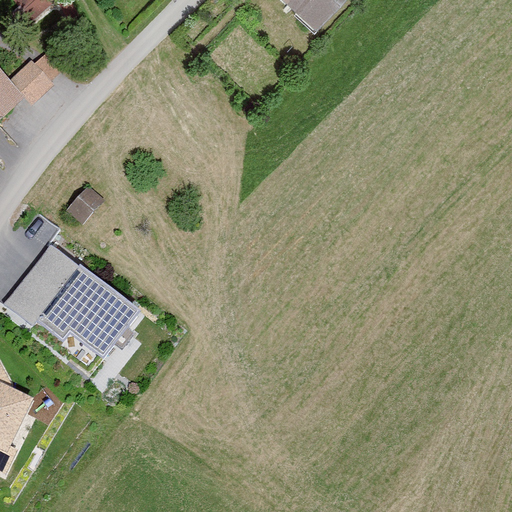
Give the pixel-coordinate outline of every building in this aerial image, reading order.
[(43,17),(50,0),(18,0),(16,4),(43,17)] [(268,0),(296,24),(317,0),(268,0)] [(20,63),(0,82),(0,84),(23,108),(44,88),(20,63)] [(0,91),(0,108),(8,101),(0,91)] [(93,200),(79,188),(56,213),(70,225),(93,200)] [(145,311),(48,243),(8,300),(105,367),(145,311)] [(13,385),(0,359),(0,470),(12,476),(23,450),(15,446),(41,398),(13,385)]
